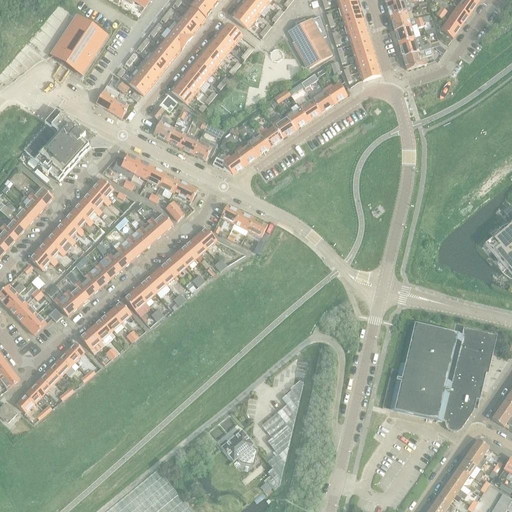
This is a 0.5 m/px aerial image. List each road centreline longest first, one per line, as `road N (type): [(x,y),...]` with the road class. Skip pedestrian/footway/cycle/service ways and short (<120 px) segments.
road 1 (unclassified): [(344,437),(334,426),(340,352),(332,339),(312,338),(99,511)]
road 2 (residential): [(0,331),(18,357),(36,359),(199,217),(216,181)]
road 3 (tertiary): [(382,288),(407,176),(406,128),(392,86)]
road 4 (residential): [(392,86),(357,98),(241,178),(234,192)]
road 5 (residential): [(122,136),(0,279)]
road 6 (residential): [(122,136),(232,0)]
road 7 (tertiary): [(344,437),(382,288)]
road 8 (residential): [(392,86),(449,67),(494,0)]
road 9 (residential): [(81,114),(162,0)]
road 10 (residential): [(511,320),(382,288)]
road 11 (tertiary): [(340,267),(302,227),(234,192)]
